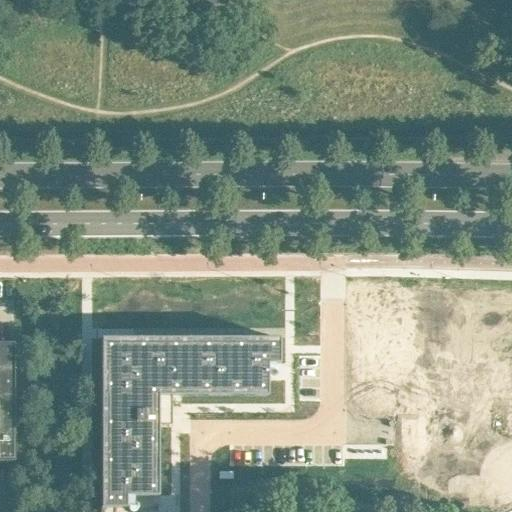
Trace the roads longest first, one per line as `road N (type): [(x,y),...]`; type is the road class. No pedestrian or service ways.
road 1 (secondary): [(511,178),(0,177)]
road 2 (secondary): [(0,224),(511,225)]
road 3 (unclassified): [(0,264),(350,260)]
